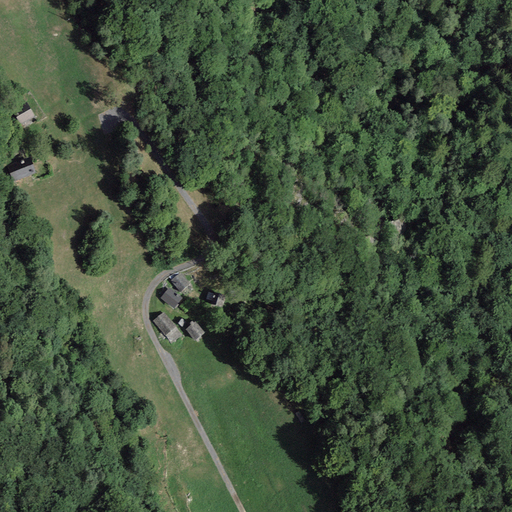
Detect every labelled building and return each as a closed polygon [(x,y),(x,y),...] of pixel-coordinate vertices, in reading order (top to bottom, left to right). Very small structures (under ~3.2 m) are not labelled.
[(13,111),(20,125),(34,118),(27,104),(13,111)] [(29,160),(6,168),(10,181),(33,173),(29,160)] [(179,274),(171,282),(181,291),(189,284),(179,274)] [(170,290),(162,298),(174,309),(181,300),(170,290)] [(225,297),(214,294),(211,307),(222,310),(225,297)] [(163,314),(154,321),(166,336),(175,328),(163,314)] [(203,333),(195,324),(187,331),(195,340),(203,333)]
